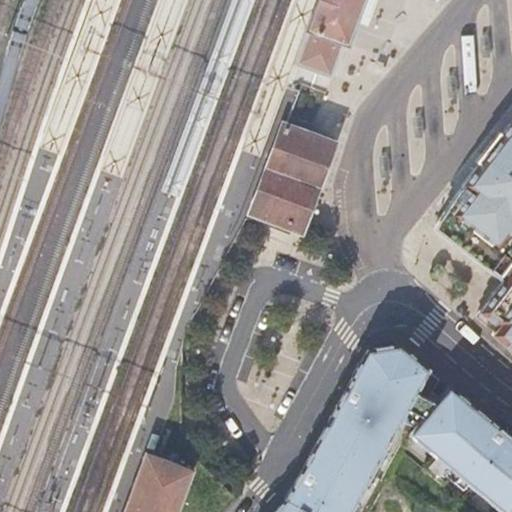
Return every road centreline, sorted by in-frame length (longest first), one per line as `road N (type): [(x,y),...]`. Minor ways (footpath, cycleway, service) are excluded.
road 1 (residential): [(377,255),(357,171),(371,119),(472,0)]
road 2 (residential): [(373,307),(249,511)]
road 3 (residential): [(377,255),(511,94)]
road 4 (residential): [(511,390),(415,313),(373,307)]
